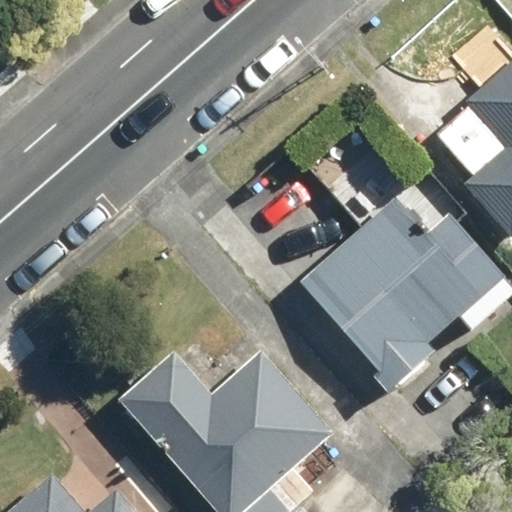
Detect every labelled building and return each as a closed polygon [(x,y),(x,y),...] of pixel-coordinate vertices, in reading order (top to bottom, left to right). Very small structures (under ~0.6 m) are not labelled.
[(466,178),(511,229),(511,47),(502,37),(464,71),(480,90),(440,126),(477,169),(466,178)] [(430,224),(399,192),(299,286),(397,389),(441,347),(432,337),(453,316),(469,332),(511,291),(511,271),(449,206),(430,224)] [(180,349),(124,399),(225,511),(241,511),(298,461),(334,428),(264,351),(219,392),(180,349)] [(298,461),(241,511),(305,511),(301,507),(322,488),(298,461)] [(61,467),(10,511),(147,511),(126,488),(101,511),(61,467)]
